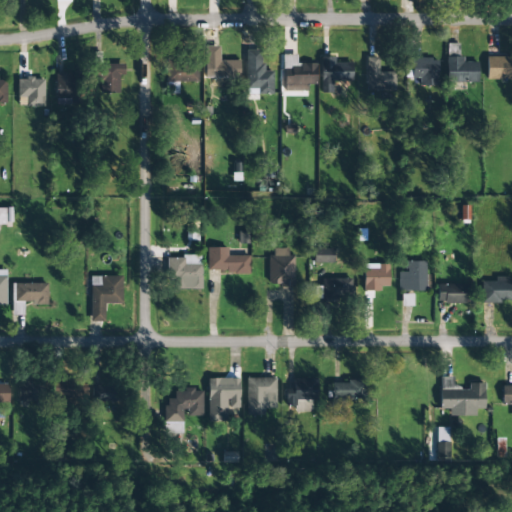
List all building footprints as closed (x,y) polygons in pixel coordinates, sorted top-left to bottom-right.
[(477,82),(477,62),(460,62),(459,44),(445,44),(446,83),(477,82)] [(238,60),(219,61),(219,46),(204,47),(204,78),(238,78),(238,60)] [(246,95),(272,94),(272,72),(262,72),(262,50),(245,51),(246,95)] [(283,55),(283,91),(307,91),(306,84),(315,84),(315,63),(296,64),(296,55),(283,55)] [(332,93),(332,82),(351,81),(351,63),(334,63),(334,57),(319,57),(320,93),(332,93)] [(511,57),(486,57),(486,80),(511,80),(511,57)] [(395,73),(377,72),(378,58),(365,58),(365,91),(394,91),(395,73)] [(419,86),(437,86),(437,59),(411,59),(411,79),(419,79),(419,86)] [(197,82),(197,60),(166,61),(167,83),(197,82)] [(124,65),(97,64),(96,82),(101,83),(100,93),(117,94),(118,76),(123,76),(124,65)] [(55,99),(72,99),(72,73),(54,74),(55,99)] [(43,107),(44,79),(17,78),(17,98),(25,98),(25,107),(43,107)] [(0,208),(0,224),(12,224),(12,208),(0,208)] [(206,248),(207,273),(249,272),(248,256),(227,256),(227,248),(206,248)] [(268,286),(293,286),(294,258),(287,257),(287,249),(268,248),(268,286)] [(333,249),(313,249),(313,263),(332,264),(333,249)] [(201,256),(166,256),(166,289),(201,289),(201,256)] [(398,272),(398,292),(425,291),(424,262),(404,262),(404,272),(398,272)] [(388,286),(388,265),(377,264),(377,269),(362,269),(362,291),(376,291),(376,286),(388,286)] [(89,276),(90,322),(104,322),(103,304),(121,304),(121,276),(89,276)] [(480,281),(480,302),(511,302),(511,281),(508,282),(508,277),(494,277),(494,282),(480,281)] [(321,287),(314,286),(314,301),(337,302),(338,288),(332,287),(333,279),(321,279),(321,287)] [(47,284),(11,284),(11,316),(23,316),(23,304),(47,304),(47,284)] [(437,304),(466,303),(465,284),(436,285),(437,304)] [(412,306),(412,295),(401,295),(400,306),(412,306)] [(484,383),(468,383),(468,388),(452,388),(452,377),(439,377),(439,410),(448,410),(448,416),(475,416),(475,409),(484,410),(484,383)] [(207,379),(208,417),(239,416),(238,378),(207,379)] [(246,416),(264,416),(264,409),(275,409),(275,378),(245,379),(246,416)] [(18,401),(41,401),(41,381),(17,381),(18,401)] [(51,382),(52,398),(86,397),(86,381),(51,382)] [(331,382),(331,399),(364,398),(363,381),(331,382)] [(0,384),(0,402),(8,402),(8,384),(0,384)] [(92,402),(110,402),(110,386),(92,386),(92,402)] [(511,386),(501,386),(501,405),(511,405),(511,418),(511,417),(511,386)] [(202,391),(193,392),(193,390),(174,390),(174,399),(165,399),(165,422),(184,422),(184,417),(203,416),(202,391)] [(436,458),(448,458),(448,428),(436,428),(436,458)]
